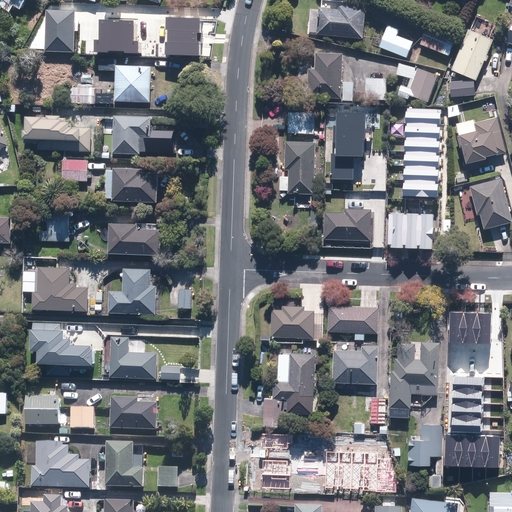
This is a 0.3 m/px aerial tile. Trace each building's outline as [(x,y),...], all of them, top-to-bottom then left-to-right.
[(4,0),(0,8),(11,14),(16,6),(23,10),(28,0),(4,0)] [(321,8),(319,34),(364,39),(367,9),(341,7),(341,10),(321,8)] [(98,8),(75,8),(75,24),(97,25),(98,8)] [(318,33),(320,9),(312,9),(310,32),(318,33)] [(46,10),(44,50),(73,51),(74,11),(46,10)] [(167,29),(167,36),(196,37),(196,30),(199,30),(199,18),(166,17),(166,29),(167,29)] [(94,40),(94,52),(108,52),(108,50),(116,51),(116,20),(100,19),(99,40),(94,40)] [(116,20),(116,51),(124,51),(124,53),(138,53),(138,41),(133,41),(133,20),(116,20)] [(431,26),(423,45),(450,56),(458,37),(431,26)] [(495,40),(471,30),(454,70),(478,80),(495,40)] [(388,32),(381,47),(409,58),(415,43),(388,32)] [(165,54),(199,55),(199,42),(196,42),(196,37),(167,36),(167,42),(165,42),(165,54)] [(343,98),(345,54),(319,53),(318,70),(312,70),(311,97),(343,98)] [(152,68),(116,67),(115,100),(151,101),(152,68)] [(430,102),(439,75),(420,69),(413,89),(403,86),(400,95),(409,99),(411,95),(430,102)] [(387,99),(388,80),(367,79),(366,98),(387,99)] [(355,82),(345,82),(344,101),(354,101),(355,82)] [(452,83),(452,98),(474,98),(474,83),(452,83)] [(98,87),(72,85),(71,103),(114,106),(115,93),(98,92),(98,87)] [(443,102),(442,117),(460,118),(460,103),(443,102)] [(291,108),(290,134),(315,134),(316,109),(291,108)] [(437,110),(407,109),(407,112),(406,111),(405,120),(406,120),(406,123),(407,123),(437,124),(439,124),(440,114),(437,113),(437,110)] [(331,179),(353,180),(354,157),(364,157),(365,113),(336,113),(336,126),(333,126),(333,142),(336,143),(335,154),(331,154),(331,179)] [(29,116),(28,138),(40,139),(39,149),(92,151),(93,128),(72,127),(72,122),(67,122),(67,118),(29,116)] [(152,118),(114,117),(112,152),(116,152),(140,153),(140,151),(171,152),(171,132),(151,131),(152,118)] [(507,153),(498,118),(456,128),(468,172),(483,168),(481,161),(490,159),(490,157),(507,153)] [(437,124),(407,123),(407,126),(405,125),(405,134),(405,137),(406,137),(437,138),(439,138),(440,127),(437,127),(437,124)] [(112,158),(113,134),(103,133),(102,158),(112,158)] [(437,138),(406,137),(406,140),(404,139),(404,149),(405,151),(406,151),(436,153),(440,153),(440,141),(437,140),(437,138)] [(315,195),(318,143),(289,142),(288,170),(291,170),(290,194),(315,195)] [(403,142),(394,142),(394,155),(402,156),(403,142)] [(436,153),(406,151),(406,154),(404,154),(404,161),(404,165),(405,166),(436,167),(439,167),(439,155),(436,155),(436,153)] [(87,161),(63,161),(63,179),(86,180),(87,161)] [(436,167),(405,166),(405,169),(403,168),(403,175),(404,175),(404,180),(405,180),(435,181),(438,181),(439,170),(435,170),(436,167)] [(147,171),(118,169),(117,200),(161,202),(162,174),(147,173),(147,171)] [(511,222),(511,213),(504,179),(473,186),(480,215),(483,215),(487,228),(511,222)] [(435,181),(405,180),(405,183),(403,183),(403,192),(403,196),(437,197),(438,185),(435,184),(435,181)] [(324,212),(324,240),(370,241),(371,210),(344,209),(344,212),(324,212)] [(70,241),(71,211),(51,210),(50,232),(42,232),(42,240),(70,241)] [(322,225),(323,211),(312,211),(311,225),(322,225)] [(404,245),(405,215),(404,215),(404,213),(392,213),(392,214),(389,214),(388,244),(391,244),(390,248),(403,248),(403,245),(404,245)] [(418,245),(419,215),(418,215),(419,214),(406,213),(406,215),(405,215),(404,245),(405,245),(405,248),(417,248),(417,245),(418,245)] [(432,249),(433,214),(421,214),(421,215),(419,215),(418,245),(419,245),(419,249),(432,249)] [(0,218),(0,242),(13,242),(13,219),(0,218)] [(113,224),(112,252),(163,255),(164,230),(141,229),(141,226),(113,224)] [(36,292),(35,308),(88,309),(88,287),(79,287),(79,283),(69,283),(70,270),(42,269),(41,292),(36,292)] [(112,292),(111,311),(157,313),(158,285),(150,285),(150,272),(126,271),(125,292),(112,292)] [(191,289),(182,289),(181,305),(191,305),(191,289)] [(273,310),(273,335),(314,336),(315,311),(304,311),(304,306),(285,306),(285,310),(273,310)] [(331,306),(330,330),(378,332),(379,308),(331,306)] [(465,313),(450,312),(449,343),(464,343),(465,313)] [(479,313),(465,313),(464,343),(478,344),(479,313)] [(491,314),(479,313),(478,344),(490,344),(491,314)] [(41,361),(97,364),(98,342),(67,340),(67,328),(35,327),(34,349),(42,349),(41,361)] [(114,338),(112,375),(157,377),(159,353),(129,351),(130,339),(114,338)] [(439,394),(441,342),(423,341),(422,358),(416,358),(416,343),(400,343),(399,357),(397,357),(396,369),(393,369),(391,405),(412,406),(413,393),(439,394)] [(336,350),(335,381),(377,383),(379,347),(364,346),(364,351),(336,350)] [(285,409),(314,410),(316,354),(292,353),(291,355),(281,355),(279,380),(276,380),(275,399),(266,398),(265,425),(285,425),(285,409)] [(182,365),(163,364),(163,378),(182,378),(182,365)] [(453,389),(482,391),(483,378),(454,376),(453,389)] [(452,402),(482,403),(482,391),(453,389),(452,402)] [(386,423),(387,395),(371,395),(371,422),(386,423)] [(60,398),(28,398),(28,423),(60,423),(60,398)] [(113,398),(112,428),(158,430),(159,404),(138,403),(138,399),(113,398)] [(452,415),(481,417),(482,403),(452,402),(452,415)] [(94,408),(74,408),(74,427),(94,427),(94,408)] [(451,431),(480,433),(481,417),(452,415),(451,431)] [(423,438),(412,438),(411,462),(433,463),(433,454),(442,454),(443,424),(424,423),(423,438)] [(459,466),(460,434),(446,434),(444,466),(459,466)] [(472,467),(474,435),(460,434),(459,466),(472,467)] [(334,435),(333,446),(342,446),(342,449),(364,449),(364,436),(334,435)] [(486,468),(487,436),(474,435),(472,467),(486,468)] [(499,468),(500,436),(487,436),(486,468),(499,468)] [(34,466),(34,485),(91,487),(92,461),(79,460),(80,454),(70,454),(70,445),(64,445),(64,443),(39,443),(38,467),(34,466)] [(135,443),(111,443),(111,485),(147,486),(148,469),(135,469),(135,443)] [(172,444),(172,457),(186,457),(186,444),(172,444)] [(277,460),(276,485),(323,487),(324,448),(308,447),(307,461),(277,460)] [(177,468),(161,468),(160,485),(177,485),(177,468)] [(88,511),(68,511),(69,505),(62,504),(63,495),(46,494),(45,501),(34,501),(33,511),(88,511)] [(511,511),(511,494),(492,494),(491,511),(511,511)] [(136,511),(137,501),(108,500),(107,511),(136,511)] [(458,511),(459,505),(415,500),(412,511),(458,511)]
